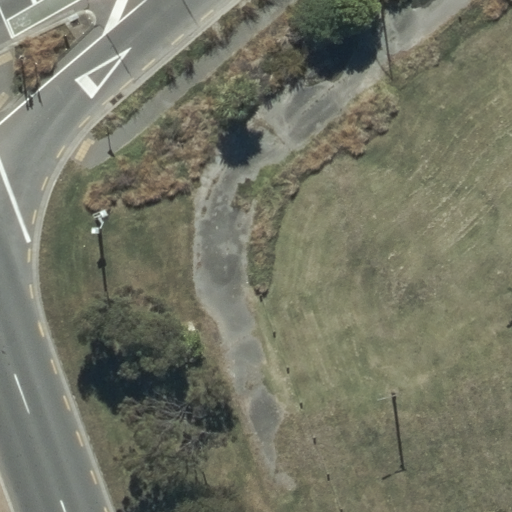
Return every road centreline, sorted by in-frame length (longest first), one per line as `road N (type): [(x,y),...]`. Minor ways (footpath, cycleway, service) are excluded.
road 1 (trunk): [(184,0),(60,104),(27,153),(0,242)]
road 2 (trunk): [(0,325),(67,511)]
